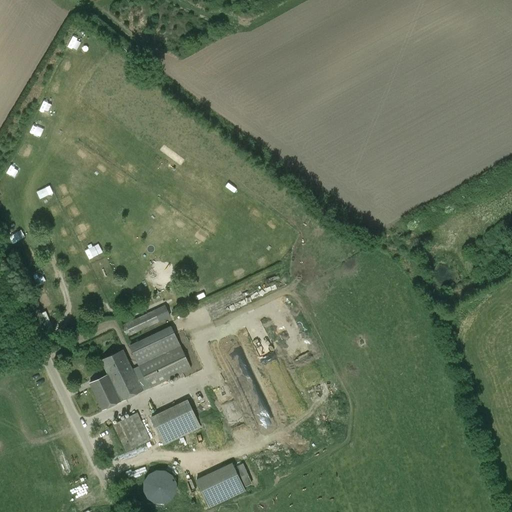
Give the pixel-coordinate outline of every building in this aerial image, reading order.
[(165,305),(125,324),(130,335),(138,332),(170,317),(165,305)] [(172,328),(130,347),(139,366),(181,347),(172,328)] [(149,388),(191,369),(181,347),(139,366),(149,388)] [(149,388),(139,366),(132,370),(123,351),(101,361),(108,375),(90,384),(103,411),(149,388)] [(163,446),(201,428),(187,400),(149,418),(163,446)] [(150,440),(137,413),(111,425),(124,452),(150,440)] [(237,463),(198,476),(209,506),(247,493),(237,463)] [(144,485),(144,487),(144,489),(144,490),(144,492),(145,493),(146,495),(146,496),(147,497),(148,499),(150,500),(151,501),(152,501),(154,502),(155,503),(157,503),(158,503),(160,503),(162,503),(163,503),(165,503),(166,502),(168,501),(169,501),(170,500),(171,499),(173,497),(173,496),(174,495),(175,493),(176,492),(176,490),(176,489),(176,487),(176,485),(176,484),(176,482),(175,481),(174,479),(173,478),(173,477),(171,476),(170,474),(169,474),(168,473),(166,472),(165,471),(163,471),(161,471),(160,471),(158,471),(157,471),(155,471),(154,472),(152,473),(151,474),(150,474),(148,476),(147,477),(146,478),(146,479),(145,481),(144,482),(144,484),(144,485)]
